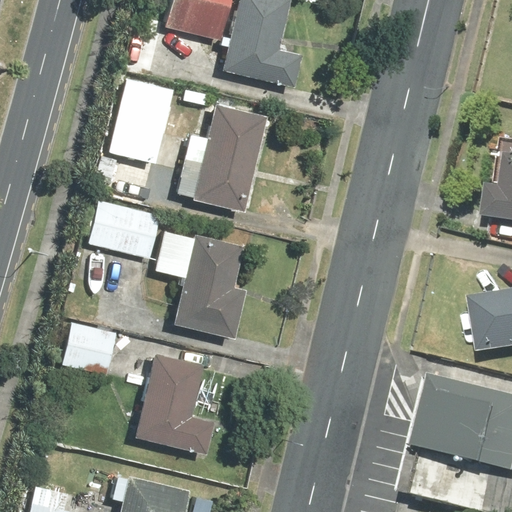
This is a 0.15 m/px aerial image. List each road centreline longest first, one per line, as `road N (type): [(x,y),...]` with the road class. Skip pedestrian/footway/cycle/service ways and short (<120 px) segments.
road 1 (residential): [(318,511),(432,0)]
road 2 (primary): [(54,0),(0,193)]
